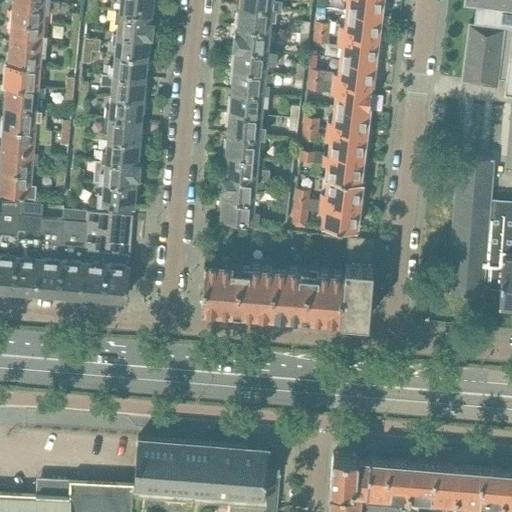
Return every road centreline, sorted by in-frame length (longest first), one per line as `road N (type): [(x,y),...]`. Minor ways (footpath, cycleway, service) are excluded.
road 1 (tertiary): [(0,356),(511,397)]
road 2 (residential): [(395,342),(430,0)]
road 3 (residential): [(198,0),(169,323)]
road 4 (residential): [(0,400),(318,423)]
road 5 (residential): [(395,342),(169,323)]
road 6 (residential): [(318,423),(511,439)]
road 7 (residential): [(169,323),(0,308)]
